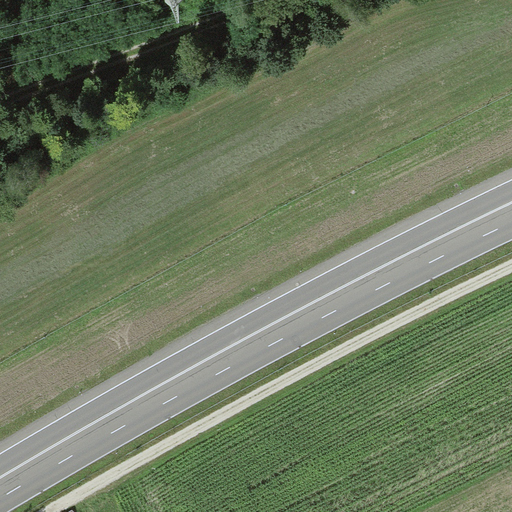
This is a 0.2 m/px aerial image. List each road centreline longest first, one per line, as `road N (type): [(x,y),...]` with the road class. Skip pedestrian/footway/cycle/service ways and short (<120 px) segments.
road 1 (secondary): [(511,201),(192,365),(0,476)]
road 2 (track): [(54,511),(511,263)]
road 3 (track): [(0,105),(269,0)]
